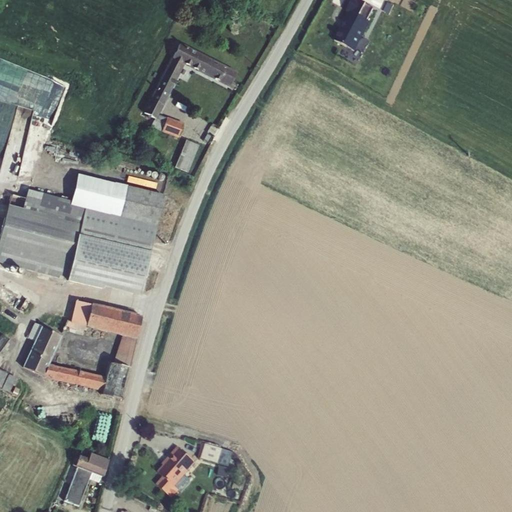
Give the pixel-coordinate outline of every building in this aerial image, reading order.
[(353,0),(336,41),(359,51),(379,6),(363,0),(353,0)] [(178,45),(155,91),(142,117),(155,123),(184,65),(233,89),(236,84),(231,82),(236,74),(178,45)] [(0,142),(6,144),(16,112),(0,107),(0,142)] [(166,121),(162,132),(179,139),(183,128),(166,121)] [(178,167),(192,171),(199,143),(185,139),(178,167)] [(103,284),(140,293),(163,196),(76,175),(70,199),(86,204),(82,225),(67,280),(102,289),(103,284)] [(0,236),(0,262),(67,280),(82,225),(8,205),(0,236)] [(0,284),(0,299),(11,305),(10,307),(18,312),(25,299),(0,284)] [(76,301),(71,322),(128,336),(118,365),(108,362),(104,378),(48,365),(61,336),(42,327),(42,326),(35,323),(28,338),(35,341),(23,367),(43,375),(102,389),(101,394),(122,399),(142,317),(138,316),(76,301)] [(0,387),(2,389),(9,392),(16,378),(0,370),(0,362),(14,344),(3,336),(0,340),(0,387)] [(217,442),(200,438),(197,451),(214,454),(217,442)] [(78,447),(82,448),(91,452),(93,448),(81,442),(78,447)] [(165,465),(159,472),(165,476),(159,484),(174,496),(180,488),(176,484),(183,474),(195,459),(187,453),(176,445),(166,458),(169,459),(165,465)] [(108,459),(91,452),(82,448),(78,459),(75,458),(73,465),(103,477),(108,459)]
